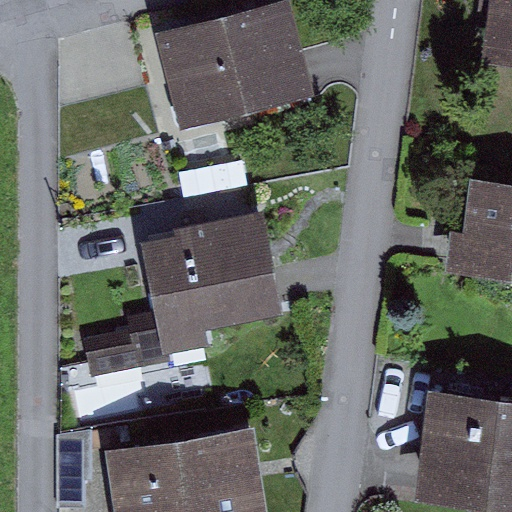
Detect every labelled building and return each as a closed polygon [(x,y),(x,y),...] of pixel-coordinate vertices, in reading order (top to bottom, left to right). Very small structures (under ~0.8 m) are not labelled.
[(511,0),(500,0),(494,47),(511,49),(511,0)] [(280,8),(170,34),(187,108),(297,82),(280,8)] [(511,266),(511,185),(476,182),(469,236),(458,235),(455,260),(511,266)] [(276,212),(167,235),(185,321),(294,298),(276,212)] [(511,402),(438,395),(427,486),(511,495),(511,402)] [(277,511),(264,421),(129,440),(139,511),(277,511)]
